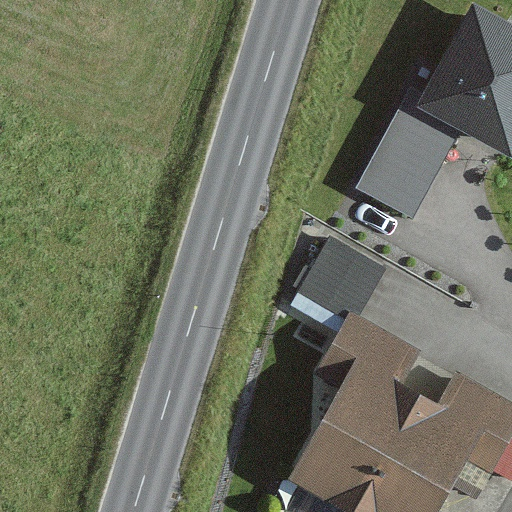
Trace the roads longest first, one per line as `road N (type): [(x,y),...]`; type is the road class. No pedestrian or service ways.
road 1 (secondary): [(285,0),(132,511)]
road 2 (residential): [(511,370),(380,296)]
